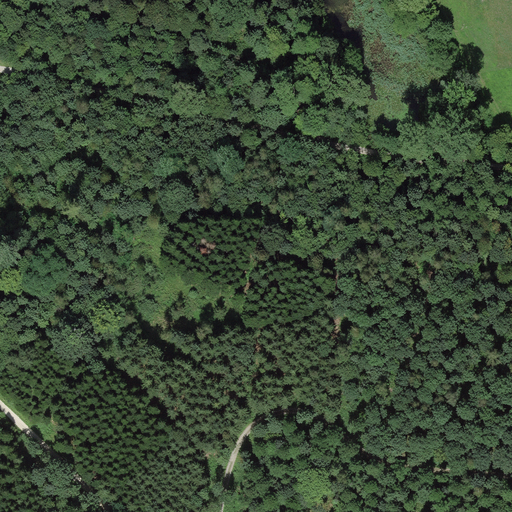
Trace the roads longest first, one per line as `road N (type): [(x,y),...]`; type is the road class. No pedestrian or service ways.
road 1 (track): [(511,165),(351,147),(114,82),(0,70)]
road 2 (track): [(511,478),(396,467),(302,412),(284,411),(243,434),(221,511)]
road 3 (track): [(302,412),(230,312),(136,242)]
road 4 (track): [(111,511),(0,403)]
